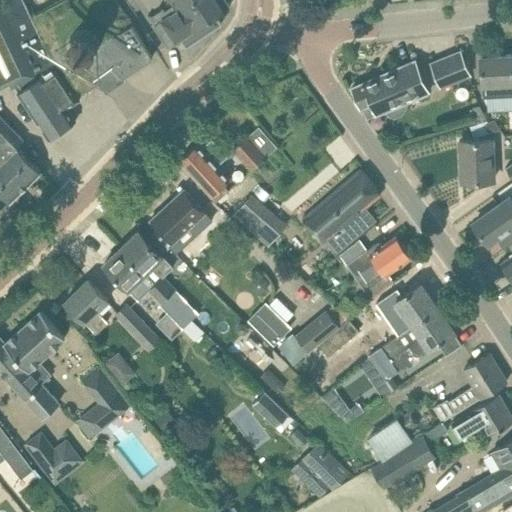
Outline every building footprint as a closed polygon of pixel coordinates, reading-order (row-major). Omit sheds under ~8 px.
[(0,0),(0,83),(8,79),(12,88),(15,86),(19,91),(18,92),(49,138),(76,121),(67,107),(80,98),(78,94),(77,95),(47,49),(23,0),(0,0)] [(172,0),(175,4),(164,12),(162,8),(151,16),(169,45),(175,41),(230,6),(225,0),(172,0)] [(111,63),(123,75),(152,56),(131,24),(102,43),(102,40),(102,38),(101,35),(100,32),(99,30),(97,28),(95,26),(92,25),(90,24),(87,24),(84,24),(81,24),(79,25),(77,27),(74,29),(73,31),(71,33),(71,36),(70,39),(70,42),(71,44),(72,47),(73,49),(75,51),(77,53),(80,54),(82,55),(85,56),(99,83),(101,82),(96,73),(111,63)] [(431,62),(438,81),(441,86),(470,75),(460,51),(431,62)] [(511,53),(481,56),(482,76),(482,84),(483,97),(511,94),(511,53)] [(429,91),(415,59),(352,87),(361,107),(362,106),(367,117),(383,110),(386,113),(389,114),(394,115),(398,115),(402,112),(404,109),(405,103),(404,101),(429,91)] [(0,165),(23,188),(41,170),(17,145),(23,138),(0,115),(0,114),(0,165)] [(488,121),(477,123),(470,125),(473,136),(489,132),(489,130),(501,129),(494,118),(488,121)] [(233,149),(252,169),(266,156),(247,136),(233,149)] [(179,160),(192,174),(217,201),(229,189),(224,184),(231,178),(219,166),(218,164),(228,155),(212,138),(202,146),(198,142),(179,160)] [(463,181),(483,180),(493,179),(492,138),(461,140),(462,164),(465,164),(466,180),(463,180),(463,181)] [(0,165),(0,190),(10,201),(23,188),(0,165)] [(381,194),(361,168),(302,218),(323,242),(327,239),(337,251),(375,219),(365,207),(381,194)] [(169,245),(179,236),(189,247),(200,237),(197,233),(213,219),(184,188),(150,219),(159,228),(156,231),(169,245)] [(252,194),(234,213),(269,245),(281,232),(269,221),(275,215),(252,194)] [(490,210),(474,222),(475,224),(473,227),(479,235),(483,234),(489,243),(511,227),(511,229),(511,198),(510,197),(490,210)] [(139,230),(122,246),(191,319),(199,312),(164,275),(174,266),(163,255),(153,244),(139,230)] [(367,248),(346,263),(355,276),(358,274),(361,272),(370,284),(366,287),(373,298),(395,280),(389,272),(395,268),(411,256),(396,235),(382,244),(379,240),(367,248)] [(122,246),(104,263),(118,278),(129,289),(138,299),(147,290),(183,327),(191,319),(122,246)] [(511,254),(501,261),(503,265),(503,268),(505,272),(508,273),(511,278),(511,254)] [(108,299),(102,292),(89,278),(65,300),(85,321),(96,332),(107,321),(97,310),(108,299)] [(405,312),(413,324),(438,307),(421,282),(396,299),(397,300),(383,309),(391,321),(405,312)] [(168,344),(127,301),(114,313),(155,357),(168,344)] [(266,302),(249,319),(273,343),(290,326),(285,321),(268,305),(266,302)] [(346,320),(309,350),(316,360),(326,352),(327,353),(358,329),(359,329),(378,316),(368,302),(345,319),(346,320)] [(333,304),(296,333),(309,350),(346,320),(345,319),(333,304)] [(430,349),(438,343),(455,332),(438,307),(413,324),(361,360),(370,372),(376,367),(384,379),(399,370),(390,357),(408,345),(416,357),(429,348),(430,349)] [(0,368),(43,416),(59,401),(43,383),(50,377),(48,375),(51,373),(39,360),(65,336),(41,310),(5,342),(0,335),(0,368)] [(119,383),(134,372),(118,350),(103,361),(119,383)] [(463,369),(473,385),(449,400),(456,412),(507,380),(490,352),(463,369)] [(99,401),(76,418),(90,436),(129,405),(98,365),(81,378),(99,401)] [(286,384),(268,367),(260,376),(277,392),(286,384)] [(256,399),(252,403),(262,412),(276,426),(288,413),(274,399),(265,390),(258,396),(256,398),(256,399)] [(488,435),(497,430),(511,421),(511,416),(498,393),(481,403),(457,418),(465,430),(480,421),(488,435)] [(363,434),(380,459),(409,439),(393,414),(363,434)] [(442,421),(428,431),(434,439),(448,429),(442,421)] [(0,449),(21,478),(34,468),(0,424),(0,449)] [(84,461),(65,435),(52,445),(42,432),(26,444),(55,483),(84,461)] [(426,511),(479,511),(506,497),(511,492),(511,438),(496,448),(496,449),(491,451),(501,467),(426,511)] [(351,470),(319,440),(291,469),(320,496),(327,488),(330,491),(351,470)] [(419,467),(407,445),(371,465),(384,487),(419,467)]
